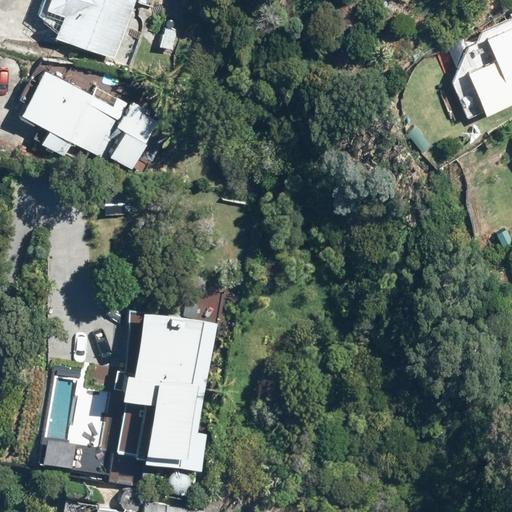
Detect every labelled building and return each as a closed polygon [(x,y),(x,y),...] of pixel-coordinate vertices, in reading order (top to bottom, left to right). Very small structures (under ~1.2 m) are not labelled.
[(54,40),(114,60),(133,0),(47,0),(44,11),(62,17),(54,40)] [(511,25),(483,39),(493,61),(465,74),(484,115),(511,102),(511,25)] [(164,29),(162,48),(171,49),(174,30),(164,29)] [(154,119),(141,112),(143,108),(130,101),(127,107),(115,100),(110,108),(42,72),(18,116),(46,131),(38,145),(61,157),(68,142),(106,162),(108,157),(140,175),(148,161),(149,162),(164,135),(149,128),(154,119)] [(434,136),(412,114),(397,129),(419,152),(434,136)] [(496,234),(502,245),(511,241),(505,230),(496,234)] [(198,277),(218,277),(219,261),(198,260),(198,277)] [(198,319),(152,315),(153,306),(128,305),(124,373),(115,371),(112,389),(120,391),(118,402),(125,403),(115,455),(133,454),(133,457),(140,457),(140,464),(198,472),(206,422),(198,420),(220,314),(200,311),(198,319)] [(344,318),(334,330),(341,337),(351,325),(344,318)] [(200,511),(142,502),(140,511),(122,511),(94,507),(92,511),(200,511)]
